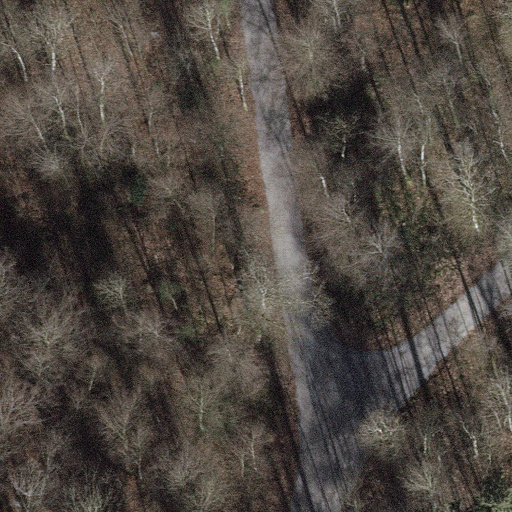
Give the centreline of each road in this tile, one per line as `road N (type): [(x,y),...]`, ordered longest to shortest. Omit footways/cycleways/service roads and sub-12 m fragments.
road 1 (track): [(347,424),(286,216),(255,0)]
road 2 (track): [(309,511),(347,424),(511,269)]
